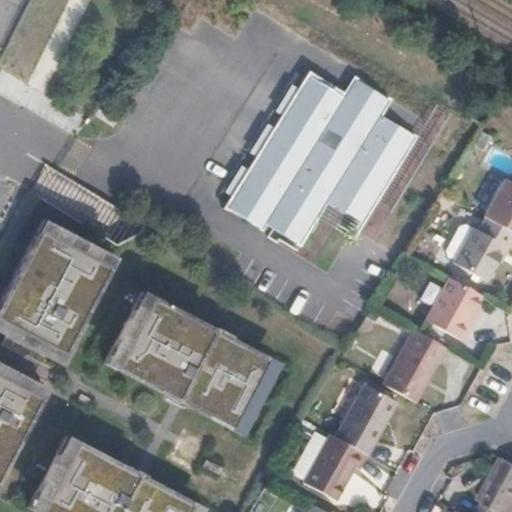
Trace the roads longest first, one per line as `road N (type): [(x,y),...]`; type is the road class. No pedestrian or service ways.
road 1 (residential): [(8,112),(139,186)]
road 2 (residential): [(412,511),(442,457),(509,439)]
